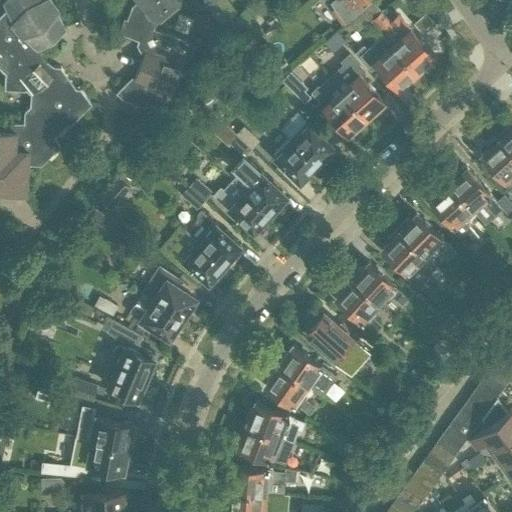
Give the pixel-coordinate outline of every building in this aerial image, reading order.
[(0,190),(25,193),(27,164),(40,165),(60,146),(55,136),(66,124),(69,125),(91,103),(80,87),(75,87),(60,66),(54,65),(52,67),(43,57),(39,47),(41,46),(46,43),(46,44),(58,35),(61,31),(66,28),(58,13),(60,11),(52,0),(6,0),(4,2),(7,8),(0,14),(0,67),(5,72),(4,88),(24,90),(28,86),(33,90),(30,92),(29,105),(24,111),(23,122),(3,122),(3,129),(0,129),(0,190)] [(138,40),(138,41),(140,41),(146,26),(153,29),(157,19),(156,18),(177,0),(138,0),(132,5),(127,18),(124,17),(118,32),(138,40)] [(238,10),(230,0),(204,0),(222,22),(238,10)] [(349,20),(355,15),(364,8),(358,0),(332,0),(330,2),(346,24),(349,20)] [(355,15),(362,23),(368,18),(370,19),(380,11),(381,10),(373,0),(364,8),(355,15)] [(250,40),(258,34),(263,31),(246,7),(229,18),(246,43),(250,40)] [(370,19),(384,35),(415,70),(418,67),(420,70),(429,62),(427,59),(434,53),(398,14),(390,21),(380,11),(370,19)] [(356,28),(362,23),(355,15),(349,20),(356,28)] [(422,30),(428,25),(421,17),(415,22),(422,30)] [(164,33),(153,29),(146,26),(140,41),(138,41),(136,44),(137,44),(140,50),(144,52),(138,67),(132,83),(127,81),(115,92),(122,98),(145,107),(147,101),(161,107),(168,91),(171,93),(184,58),(188,60),(195,43),(177,36),(165,32),(164,33)] [(324,42),(333,51),(345,40),(337,30),(324,42)] [(250,40),(255,48),(264,42),(258,34),(250,40)] [(398,85),(405,79),(407,82),(416,74),(413,71),(415,70),(384,35),(368,48),(365,45),(357,53),(369,67),(376,61),(398,85)] [(346,60),(353,68),(355,67),(361,74),(366,68),(351,52),(344,58),(346,60)] [(346,60),(329,75),(364,115),(367,112),(370,115),(378,107),(376,105),(383,98),(361,74),(355,67),(353,68),(346,60)] [(282,78),(305,101),(311,95),(305,89),(308,86),(291,69),(282,78)] [(191,74),(186,82),(204,101),(208,97),(203,93),(212,83),(207,79),(204,82),(191,74)] [(347,131),(354,124),(356,127),(365,119),(363,117),(364,115),(329,75),(311,91),(347,131)] [(276,91),(291,106),(300,98),(285,82),(276,91)] [(251,146),(237,132),(237,133),(212,109),(202,119),(228,143),(230,141),(243,154),(251,146)] [(280,128),(289,136),(289,135),(316,162),(320,165),(331,153),(328,150),(333,145),(306,118),(305,119),(297,111),(280,128)] [(157,135),(169,146),(178,136),(166,125),(157,135)] [(237,132),(251,146),(258,139),(244,125),(237,132)] [(511,126),(500,137),(511,151),(511,126)] [(300,179),(304,174),(307,178),(320,165),(316,162),(289,135),(289,136),(272,153),(300,179)] [(511,151),(500,137),(482,153),(509,184),(504,188),(511,196),(511,151)] [(239,172),(234,177),(242,185),(270,211),(273,214),(284,202),(281,199),(286,194),(243,154),(241,155),(232,165),(239,172)] [(121,172),(131,180),(140,171),(130,162),(121,172)] [(467,167),(449,183),(471,208),(478,202),(483,207),(486,203),(494,212),(501,206),(497,201),(496,200),(495,200),(493,197),(467,167)] [(130,186),(118,176),(98,199),(109,209),(130,186)] [(197,176),(189,185),(205,199),(213,190),(197,176)] [(253,229),(258,224),(261,227),(273,214),(270,211),(242,185),(234,177),(223,189),(220,186),(214,193),(253,229)] [(431,198),(446,215),(442,218),(467,245),(478,235),(467,221),(476,213),(471,208),(449,183),(431,198)] [(205,199),(189,185),(181,194),(197,208),(205,199)] [(511,201),(504,192),(495,200),(496,200),(497,201),(501,206),(510,216),(511,213),(511,201)] [(110,240),(120,225),(93,205),(82,219),(110,240)] [(197,218),(188,229),(196,237),(224,262),(228,265),(238,253),(235,250),(240,244),(212,219),(200,208),(197,212),(197,218)] [(400,229),(424,253),(433,244),(437,248),(438,247),(447,255),(453,249),(444,241),(445,240),(417,212),(400,229)] [(198,280),(202,275),(208,280),(212,276),(215,279),(228,265),(224,262),(196,237),(188,229),(187,230),(180,224),(158,248),(198,280)] [(424,253),(400,229),(383,246),(405,268),(400,272),(415,287),(420,282),(427,276),(426,275),(435,265),(424,253)] [(369,260),(353,278),(377,301),(384,294),(389,299),(392,295),(401,304),(408,297),(369,260)] [(160,265),(143,291),(154,298),(182,316),(185,318),(193,306),(190,304),(195,296),(185,289),(188,285),(181,280),(182,280),(160,265)] [(336,295),(365,323),(375,331),(382,324),(373,315),(376,312),(372,307),(377,301),(353,278),(336,295)] [(169,336),(174,328),(177,330),(185,318),(182,316),(154,298),(143,291),(130,311),(135,314),(169,336)] [(94,304),(112,314),(118,305),(99,295),(94,304)] [(26,326),(40,332),(49,309),(35,303),(26,326)] [(330,356),(334,359),(333,360),(350,374),(370,352),(353,337),(353,338),(323,311),(306,330),(333,353),(330,356)] [(140,350),(136,349),(142,333),(106,314),(101,326),(124,343),(107,384),(137,397),(156,352),(142,346),(140,350)] [(437,341),(430,349),(442,360),(449,352),(437,341)] [(279,363),(306,383),(322,395),(336,374),(293,344),(279,363)] [(491,361),(490,362),(509,375),(511,371),(511,361),(502,354),(498,352),(491,361)] [(490,362),(484,371),(503,385),(509,375),(490,362)] [(299,394),(306,383),(279,363),(265,383),(298,406),(299,405),(309,412),(314,404),(299,394)] [(424,387),(429,380),(412,367),(406,374),(424,387)] [(496,393),(503,385),(484,371),(478,380),(496,393)] [(92,399),(97,382),(71,374),(66,390),(70,392),(92,399)] [(471,388),(490,402),(495,395),(496,393),(478,380),(471,388)] [(39,382),(34,395),(66,405),(70,392),(66,390),(39,382)] [(484,410),(490,402),(471,388),(465,397),(484,410)] [(511,407),(507,412),(495,395),(490,402),(484,410),(481,415),(488,425),(480,430),(487,440),(492,447),(511,432),(511,407)] [(465,397),(459,406),(478,419),(481,415),(484,410),(465,397)] [(247,423),(278,435),(282,424),(288,426),(288,424),(301,429),(304,421),(293,416),(294,415),(256,400),(247,423)] [(78,435),(132,446),(134,432),(130,431),(132,422),(95,414),(96,407),(84,404),(78,435)] [(471,428),(478,419),(459,406),(452,415),(471,428)] [(465,437),(471,428),(452,415),(446,424),(465,437)] [(278,435),(247,423),(239,445),(277,459),(284,462),(287,455),(288,455),(291,447),(290,447),(292,441),(278,435)] [(459,446),(465,437),(446,424),(440,432),(459,446)] [(381,451),(387,442),(366,427),(360,435),(381,451)] [(475,434),(482,444),(487,440),(480,430),(475,434)] [(452,455),(459,446),(440,432),(433,441),(452,455)] [(511,432),(492,447),(504,463),(511,457),(511,432)] [(45,458),(70,461),(75,436),(61,433),(57,454),(46,451),(45,458)] [(477,448),(482,444),(475,434),(469,438),(477,448)] [(88,464),(88,462),(123,469),(125,460),(129,461),(132,446),(78,435),(75,435),(75,436),(70,461),(88,464)] [(446,463),(452,455),(433,441),(427,450),(446,463)] [(440,472),(446,463),(427,450),(421,459),(440,472)] [(363,468),(372,472),(378,456),(369,452),(363,468)] [(42,458),(41,468),(87,473),(88,464),(70,461),(45,458),(42,458)] [(433,481),(440,472),(421,459),(415,468),(433,481)] [(294,479),(295,469),(285,467),(285,469),(273,469),(273,467),(233,464),(231,487),(266,490),(283,492),(284,479),(294,479)] [(427,490),(433,481),(415,468),(408,477),(427,490)] [(41,476),(41,490),(61,490),(61,476),(41,476)] [(421,498),(427,490),(408,477),(402,485),(421,498)] [(415,507),(421,498),(402,485),(396,494),(414,507),(415,507)] [(265,504),(266,490),(231,487),(228,511),(230,511),(281,511),(282,506),(270,505),(270,504),(265,504)] [(80,511),(123,511),(123,489),(99,490),(99,488),(84,488),(84,490),(80,491),(80,511)] [(411,511),(415,507),(414,507),(396,494),(389,503),(402,511),(411,511)] [(497,511),(486,496),(463,511),(497,511)] [(402,511),(389,503),(382,511),(402,511)]
